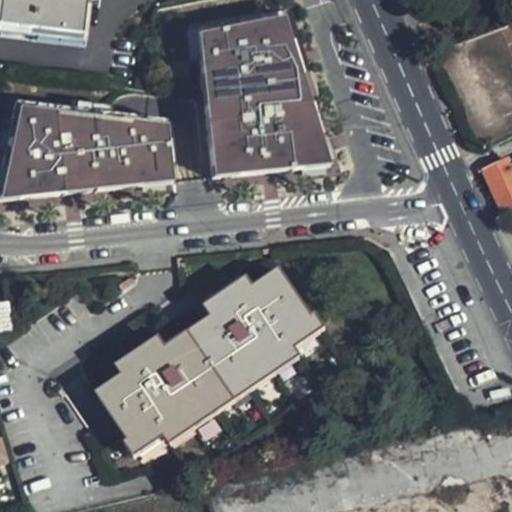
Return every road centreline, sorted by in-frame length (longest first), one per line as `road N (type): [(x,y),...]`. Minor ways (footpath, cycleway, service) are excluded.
road 1 (residential): [(459,201),(0,238)]
road 2 (primary): [(459,201),(372,0)]
road 3 (primary): [(511,312),(459,201)]
